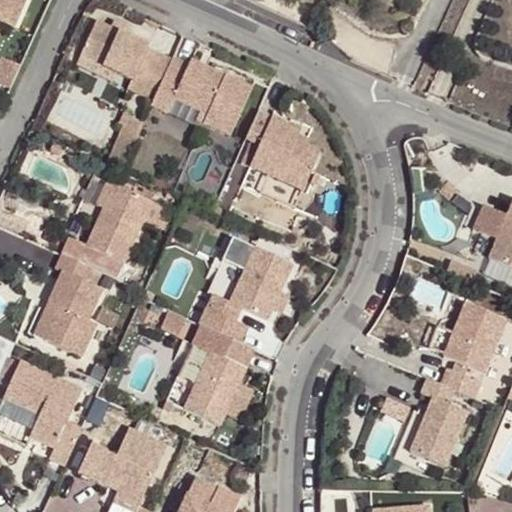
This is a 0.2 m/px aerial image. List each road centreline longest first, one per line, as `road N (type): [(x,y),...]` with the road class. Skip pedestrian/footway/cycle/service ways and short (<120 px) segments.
road 1 (residential): [(354,109),(383,186),(381,235),(315,365),(291,445),(294,511)]
road 2 (residential): [(167,0),(307,60),(354,109)]
road 3 (residential): [(0,163),(74,0)]
road 4 (residential): [(354,109),(397,101),(511,146)]
